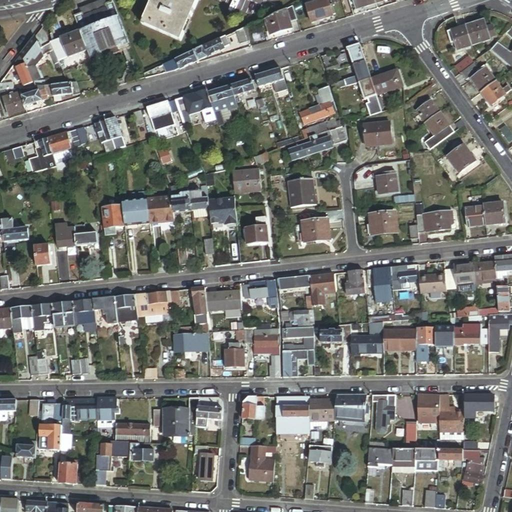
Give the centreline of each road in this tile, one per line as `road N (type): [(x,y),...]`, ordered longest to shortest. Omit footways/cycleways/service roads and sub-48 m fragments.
road 1 (residential): [(0,301),(511,245)]
road 2 (residential): [(0,138),(401,21)]
road 3 (residential): [(236,389),(511,386)]
road 4 (residential): [(0,392),(236,389)]
road 5 (residential): [(225,506),(0,491)]
road 6 (residential): [(401,21),(511,174)]
